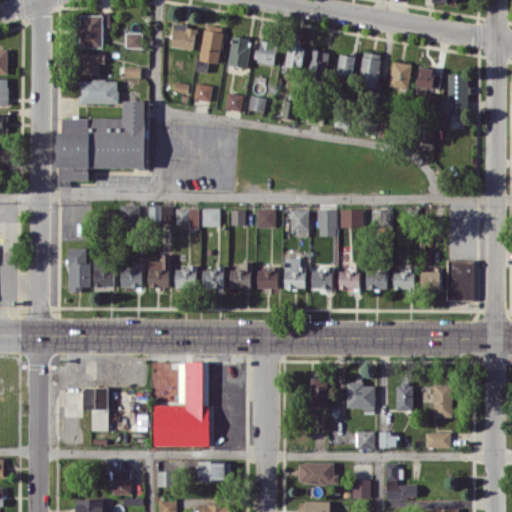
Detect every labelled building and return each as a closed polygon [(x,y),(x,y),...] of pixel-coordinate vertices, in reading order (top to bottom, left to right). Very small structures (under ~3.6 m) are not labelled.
[(103,46),(102,25),(110,25),(110,13),(80,13),(80,47),(103,46)] [(194,48),(196,25),(174,23),(172,46),(194,48)] [(220,62),(223,25),(204,24),(201,60),(220,62)] [(142,47),(143,32),(126,31),(126,46),(142,47)] [(228,63),(246,66),(251,37),(233,34),(228,63)] [(274,63),(278,42),(259,39),(255,60),(274,63)] [(306,47),(289,43),(285,64),(302,68),(306,47)] [(330,51),(312,48),(307,75),(325,78),(330,51)] [(0,72),(8,72),(8,49),(0,49),(0,72)] [(380,52),(361,51),(360,86),(379,86),(380,52)] [(99,74),(99,62),(105,62),(105,53),(82,52),(82,74),(99,74)] [(356,55),(341,53),(337,73),(352,75),(356,55)] [(409,88),(411,62),(391,60),(390,86),(409,88)] [(125,77),(141,76),(141,66),(125,66),(125,77)] [(442,70),(419,67),(417,84),(439,88),(442,70)] [(468,113),(469,73),(448,72),(447,112),(468,113)] [(0,103),(8,103),(8,77),(0,77),(0,103)] [(79,102),(118,102),(118,79),(79,79),(79,102)] [(210,100),(212,84),(196,82),(194,98),(210,100)] [(225,108),(242,110),(243,93),(227,92),(225,108)] [(266,96),(250,94),(248,108),(264,111),(266,96)] [(145,167),(146,100),(124,99),(124,117),(63,117),(63,130),(58,130),(58,167),(60,167),(60,180),(66,180),(66,185),(69,185),(69,179),(90,179),(90,167),(145,167)] [(298,101),(283,99),(282,116),(297,118),(298,101)] [(354,113),(337,110),(334,126),(351,129),(354,113)] [(0,113),(0,132),(8,132),(8,113),(0,113)] [(140,203),(120,204),(121,225),(140,224),(140,203)] [(173,221),(172,204),(149,204),(149,221),(173,221)] [(176,224),(198,225),(199,207),(176,207),(176,224)] [(220,207),(203,207),(202,225),(220,225),(220,207)] [(276,226),(276,207),(257,207),(257,226),(276,226)] [(340,208),(341,227),(364,227),(364,207),(340,208)] [(231,224),(246,224),(246,208),(231,209),(231,224)] [(309,208),(291,208),(290,229),(298,229),(298,234),(309,235),(309,208)] [(336,235),(337,208),(319,208),(318,235),(336,235)] [(392,208),(377,208),(377,225),(391,225),(392,208)] [(68,290),(83,291),(83,286),(91,286),(91,262),(86,262),(87,247),(69,247),(68,290)] [(148,286),(170,286),(170,254),(163,253),(162,260),(149,260),(148,286)] [(285,256),(284,287),(305,288),(306,265),(300,265),(300,257),(285,256)] [(114,285),(114,266),(107,266),(106,259),(93,259),(94,285),(114,285)] [(473,259),(447,259),(447,298),(472,298),(473,259)] [(230,269),(230,286),(251,287),(252,261),(244,261),(244,269),(230,269)] [(339,269),(339,288),(360,287),(360,262),(352,263),(352,268),(339,269)] [(176,268),(175,286),(196,287),(197,265),(188,265),(188,268),(176,268)] [(279,265),(270,265),(270,269),(257,269),(257,287),(279,288),(279,265)] [(142,286),(142,267),(121,267),(121,286),(142,286)] [(223,286),(224,267),(203,267),(203,286),(223,286)] [(311,268),(312,287),(325,287),(325,290),(333,290),(333,268),(311,268)] [(414,288),(415,269),(394,268),(394,287),(414,288)] [(387,269),(366,270),(367,288),(388,287),(387,269)] [(422,289),(441,289),(441,269),(421,270),(422,289)] [(155,444),(209,444),(209,402),(209,376),(203,376),(204,361),(179,361),(179,404),(155,404),(155,444)] [(327,376),(311,377),(311,407),(327,407),(327,376)] [(347,379),(347,406),(364,407),(364,413),(375,413),(375,385),(362,385),(362,379),(347,379)] [(397,409),(413,409),(412,381),(396,382),(397,409)] [(433,383),(434,416),(453,415),(452,383),(433,383)] [(109,429),(108,386),(83,386),(83,408),(91,408),(92,430),(109,429)] [(375,429),(357,430),(357,447),(375,447),(375,429)] [(396,430),(380,431),(380,446),(396,446),(396,430)] [(451,446),(451,431),(426,431),(426,446),(451,446)] [(198,481),(231,480),(231,460),(198,460),(198,481)] [(334,461),(299,461),(300,483),(339,482),(338,474),(334,474),(334,461)] [(113,493),(131,493),(131,469),(113,469),(113,493)] [(157,486),(174,485),(174,469),(157,470),(157,486)] [(353,497),(371,497),(371,478),(353,479),(353,497)] [(104,511),(104,498),(76,499),(76,511),(104,511)] [(177,511),(177,499),(159,499),(158,511),(177,511)] [(299,500),(299,511),(330,511),(331,500),(299,500)] [(227,511),(228,503),(198,504),(198,511),(227,511)]
